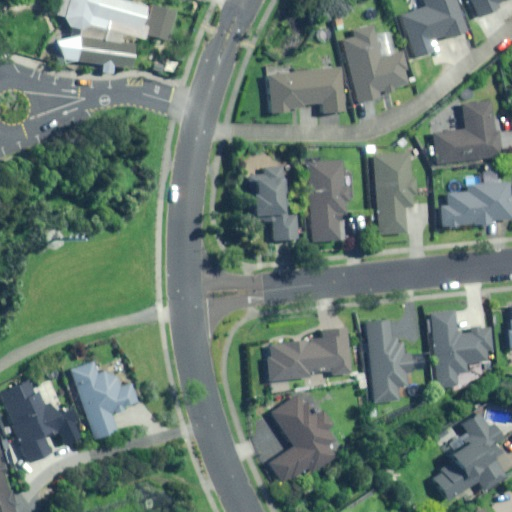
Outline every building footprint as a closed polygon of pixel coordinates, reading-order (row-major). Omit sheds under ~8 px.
[(146,2),(140,0),(69,0),(63,23),(89,30),(93,13),(140,26),(146,2)] [(462,33),(449,0),(416,0),(419,8),(394,17),(409,59),(428,53),(424,42),(439,36),(440,40),(462,33)] [(464,0),(478,29),(494,21),(488,9),(506,0),(464,0)] [(165,40),(173,11),(150,4),(142,33),(165,40)] [(378,92),(379,96),(390,93),(389,89),(407,84),(398,51),(374,57),(366,26),(349,31),(351,37),(336,42),(353,104),(375,98),(374,93),(378,92)] [(136,43),(78,36),(75,61),(101,65),(100,71),(111,72),(112,66),(133,69),(136,43)] [(340,112),(336,68),(261,76),(265,115),(283,113),(283,110),(298,108),(298,106),(316,104),(317,114),(340,112)] [(485,120),(483,101),(457,104),(460,130),(428,134),(432,165),(495,157),(491,119),(485,120)] [(405,179),(404,154),(369,156),(373,235),(400,234),(399,208),(408,207),(407,192),(410,192),(409,178),(405,179)] [(339,186),(339,162),(303,163),(306,242),(334,242),(333,215),(345,214),(344,186),(339,186)] [(279,220),(278,168),(259,168),(260,176),(242,176),(243,217),(266,216),(267,241),(292,241),(292,219),(279,220)] [(440,207),(435,208),(437,228),(486,225),(485,222),(506,221),(506,215),(511,214),(511,197),(506,198),(505,183),(461,186),(462,193),(439,194),(440,207)] [(511,308),(506,309),(507,322),(503,323),(505,350),(511,349),(511,308)] [(448,312),(421,315),(423,335),(426,335),(431,390),(452,388),(451,376),(462,375),(461,365),(483,363),(482,351),(488,350),(486,328),(465,330),(466,333),(450,335),(448,312)] [(401,374),(405,373),(404,356),(403,350),(398,351),(397,339),(391,340),(386,340),(384,320),(360,323),(369,404),(394,402),(392,387),(402,386),(401,374)] [(314,331),(314,336),(306,337),(306,341),(262,345),(265,382),(307,378),(306,373),(326,372),(326,377),(345,375),(342,343),(341,329),(314,331)] [(126,384),(115,388),(111,377),(106,378),(104,374),(93,378),(89,367),(88,363),(65,371),(89,440),(111,432),(106,415),(118,411),(117,407),(132,402),(126,384)] [(42,402),(38,404),(32,391),(28,393),(22,379),(0,387),(0,409),(22,464),(47,455),(40,437),(64,428),(56,410),(47,414),(42,402)] [(297,403),(292,397),(266,413),(288,448),(264,463),(278,485),(303,469),(306,474),(331,458),(322,444),(328,440),(321,428),(327,424),(314,403),(307,407),(302,400),(297,403)] [(472,483),(478,493),(501,478),(488,458),(496,453),(490,444),(497,440),(485,422),(482,424),(475,413),(456,425),(464,437),(456,442),(452,436),(435,446),(447,465),(426,479),(442,502),(472,483)] [(11,511),(9,505),(12,504),(7,488),(5,489),(0,471),(0,511),(11,511)]
